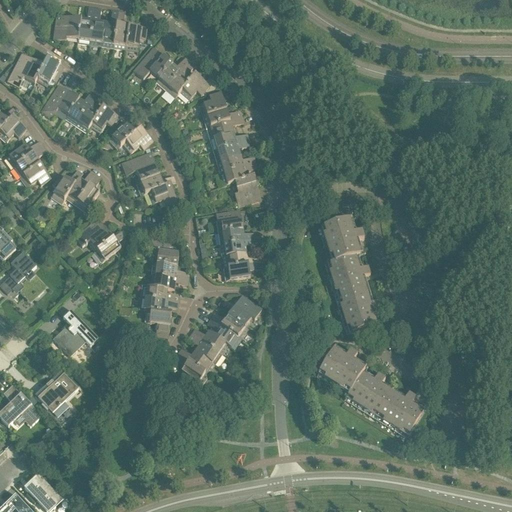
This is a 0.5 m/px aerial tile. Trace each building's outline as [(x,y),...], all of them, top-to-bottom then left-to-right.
[(77,45),(90,47),(95,10),(88,9),(87,22),(81,21),(78,41),(77,45)] [(90,47),(101,48),(105,24),(99,24),(101,11),(95,10),(90,47)] [(101,48),(113,50),(118,14),(112,13),(110,25),(105,24),(101,48)] [(113,50),(125,52),(129,28),(123,27),(125,14),(118,14),(113,50)] [(67,40),(78,41),(81,21),(57,17),(53,41),(66,43),(67,40)] [(129,28),(125,52),(137,53),(139,42),(145,43),(147,30),(129,28)] [(150,74),(159,81),(159,82),(172,66),(154,50),(133,73),(143,82),(150,74)] [(44,67),(22,56),(8,83),(19,89),(24,80),(35,86),(37,83),(36,82),(44,67)] [(156,84),(166,92),(190,64),(185,60),(177,70),(172,66),(159,82),(159,81),(156,84)] [(47,61),(44,67),(36,82),(37,83),(47,88),(50,82),(56,85),(58,81),(62,72),(64,69),(58,67),(47,61)] [(175,100),(180,95),(191,82),(190,81),(186,78),(195,68),(190,64),(166,92),(175,100)] [(180,95),(189,103),(197,94),(201,98),(209,88),(195,76),(190,81),(191,82),(180,95)] [(58,112),(68,118),(79,101),(59,87),(41,113),(52,120),(58,112)] [(66,121),(76,128),(96,97),(91,94),(84,104),(79,101),(68,118),(66,121)] [(200,107),(203,119),(227,112),(221,94),(209,98),(211,103),(200,107)] [(86,135),(90,129),(90,128),(99,114),(95,111),(101,101),(96,97),(76,128),(86,135)] [(90,128),(90,129),(100,135),(106,126),(111,129),(116,123),(118,119),(119,119),(103,108),(99,114),(90,128)] [(0,133),(13,119),(17,115),(12,110),(4,119),(0,115),(0,133)] [(203,119),(207,130),(242,119),(240,113),(228,117),(227,112),(203,119)] [(0,133),(0,138),(6,145),(14,136),(18,140),(27,131),(13,119),(0,133)] [(244,125),(242,119),(207,130),(210,141),(234,134),(232,129),(244,125)] [(118,152),(123,147),(141,131),(145,127),(141,122),(131,130),(127,126),(109,142),(118,152)] [(144,152),(146,156),(151,155),(149,151),(156,148),(154,146),(153,144),(141,131),(123,147),(131,156),(139,148),(143,153),(144,152)] [(210,141),(214,153),(249,142),(247,136),(235,140),(234,134),(210,141)] [(214,153),(217,164),(240,157),(239,152),(251,148),(249,142),(214,153)] [(6,160),(14,170),(43,149),(39,143),(29,151),(26,146),(6,160)] [(14,170),(20,180),(40,166),(37,161),(47,154),(43,149),(14,170)] [(136,174),(140,185),(160,178),(151,155),(146,156),(122,166),(126,178),(136,174)] [(217,164),(221,176),(256,165),(254,159),(242,163),(240,157),(217,164)] [(224,188),(235,185),(235,184),(247,181),(247,180),(246,175),(258,171),(256,165),(221,176),(224,188)] [(40,166),(20,180),(28,190),(37,183),(41,188),(51,180),(40,166)] [(62,206),(66,200),(79,180),(83,176),(77,172),(70,182),(65,179),(51,199),(62,206)] [(66,200),(76,207),(97,177),(91,173),(84,183),(79,180),(66,200)] [(97,177),(76,207),(86,214),(87,213),(100,194),(95,191),(102,180),(97,177)] [(141,198),(148,195),(171,186),(176,185),(173,179),(162,183),(160,178),(140,185),(137,186),(141,198)] [(235,184),(235,185),(238,196),(234,197),(238,209),(261,202),(254,178),(247,180),(247,181),(235,184)] [(148,195),(152,206),(163,202),(167,214),(179,210),(171,186),(148,195)] [(5,218),(8,222),(15,216),(11,212),(5,218)] [(87,213),(86,214),(84,217),(86,224),(93,217),(87,213)] [(216,217),(219,235),(243,231),(240,213),(216,217)] [(82,250),(86,247),(86,248),(87,247),(87,246),(90,244),(97,253),(113,240),(98,221),(74,239),(82,250)] [(327,266),(328,269),(355,259),(360,258),(360,257),(356,244),(364,241),(362,233),(353,236),(349,222),(321,231),(332,265),(327,266)] [(0,260),(3,264),(16,251),(11,246),(13,244),(0,230),(0,260)] [(219,235),(220,247),(257,241),(256,235),(243,237),(243,231),(219,235)] [(97,253),(94,255),(102,265),(121,250),(117,245),(127,238),(123,233),(113,240),(97,253)] [(158,254),(157,265),(177,268),(181,244),(150,240),(148,253),(158,254)] [(220,247),(222,259),(246,255),(245,249),(258,247),(257,241),(220,247)] [(16,272),(11,277),(0,287),(8,296),(16,288),(21,292),(19,293),(27,301),(33,296),(34,297),(35,296),(38,298),(43,292),(39,288),(42,285),(31,274),(36,269),(23,255),(11,267),(16,272)] [(222,259),(224,271),(260,265),(259,259),(247,261),(246,255),(222,259)] [(328,269),(338,302),(366,293),(362,280),(370,277),(368,269),(359,272),(355,259),(328,269)] [(153,265),(152,277),(188,282),(189,275),(177,274),(177,268),(157,265),(153,265)] [(260,265),(224,271),(226,283),(250,279),(249,273),(261,271),(260,265)] [(152,277),(150,288),(150,289),(167,291),(167,292),(174,293),(175,286),(188,288),(188,282),(152,277)] [(147,288),(145,300),(178,304),(179,298),(167,297),(167,292),(167,291),(150,289),(150,288),(147,288)] [(366,293),(338,302),(349,336),(377,328),(373,314),(381,311),(378,303),(370,306),(366,293)] [(242,298),(228,318),(245,330),(245,329),(252,320),(254,322),(262,311),(242,298)] [(144,313),(147,313),(164,315),(164,314),(165,309),(177,311),(178,304),(145,300),(144,313)] [(99,341),(85,327),(71,313),(63,320),(70,327),(54,342),(53,341),(53,342),(70,360),(70,359),(76,353),(75,351),(84,342),(90,349),(99,341)] [(146,325),(155,326),(154,332),(156,333),(155,339),(168,341),(171,315),(164,314),(164,315),(147,313),(146,325)] [(214,316),(211,321),(241,342),(248,331),(245,329),(245,330),(228,318),(225,323),(214,316)] [(218,333),(215,337),(214,338),(228,347),(228,348),(234,352),(241,342),(211,321),(207,326),(218,333)] [(195,331),(191,337),(222,357),(228,348),(228,347),(214,338),(215,337),(209,333),(205,338),(195,331)] [(198,349),(195,354),(215,367),(222,357),(191,337),(188,342),(198,349)] [(181,351),(178,356),(208,377),(215,367),(195,354),(192,358),(181,351)] [(346,400),(347,401),(362,376),(365,372),(364,372),(353,365),(357,357),(350,353),(345,360),(333,353),(318,377),(348,396),(346,400)] [(208,377),(178,356),(174,362),(185,369),(181,374),(201,387),(208,377)] [(38,401),(47,410),(45,412),(62,429),(75,416),(65,405),(78,392),(64,376),(61,379),(62,379),(53,387),(52,387),(52,388),(38,401)] [(347,401),(377,420),(392,395),(381,388),(385,380),(378,376),(373,383),(362,376),(347,401)] [(3,395),(12,404),(12,405),(0,416),(0,420),(8,429),(9,429),(9,428),(14,423),(19,428),(27,421),(33,426),(42,418),(12,387),(3,395)] [(392,395),(377,420),(408,439),(423,414),(411,407),(416,399),(409,395),(404,402),(392,395)] [(64,501),(45,480),(43,482),(38,477),(37,478),(38,479),(34,482),(30,485),(32,487),(28,491),(27,492),(26,490),(24,491),(28,495),(26,497),(35,506),(37,503),(45,511),(51,511),(54,510),(54,511),(56,509),(55,509),(63,502),(64,501)] [(29,511),(16,497),(0,511),(29,511)]
